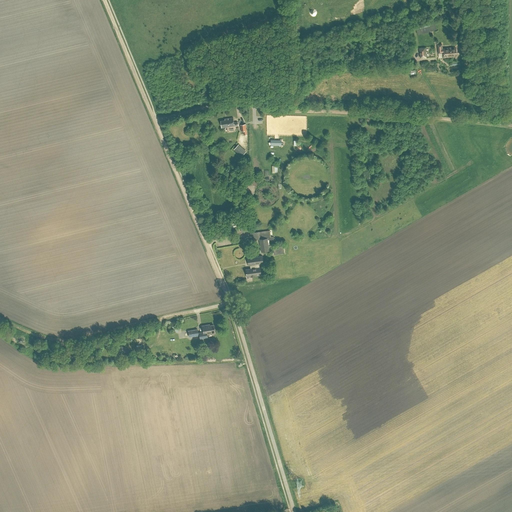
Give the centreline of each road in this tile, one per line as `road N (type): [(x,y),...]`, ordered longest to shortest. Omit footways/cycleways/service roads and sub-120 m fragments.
road 1 (track): [(487,122),(248,102),(155,122)]
road 2 (track): [(230,303),(104,0)]
road 3 (track): [(0,318),(61,341),(230,303)]
road 4 (unclassified): [(294,511),(230,303)]
